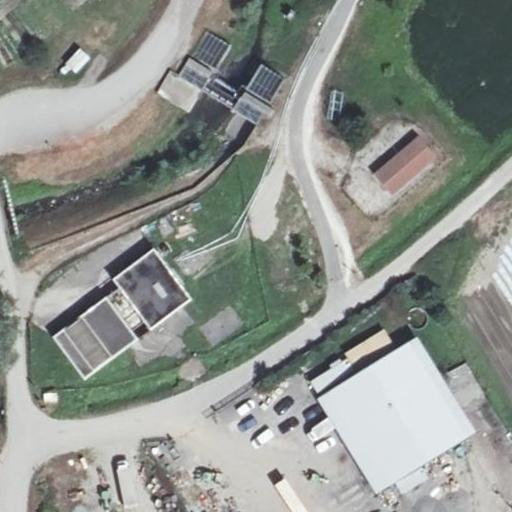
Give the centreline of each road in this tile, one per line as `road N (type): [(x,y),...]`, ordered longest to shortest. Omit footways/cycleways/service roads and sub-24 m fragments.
road 1 (unclassified): [(337,314),(260,368),(136,422),(13,432)]
road 2 (track): [(189,0),(127,88),(51,134),(0,139)]
road 3 (track): [(511,168),(337,314)]
road 4 (track): [(13,432),(10,295),(0,247)]
